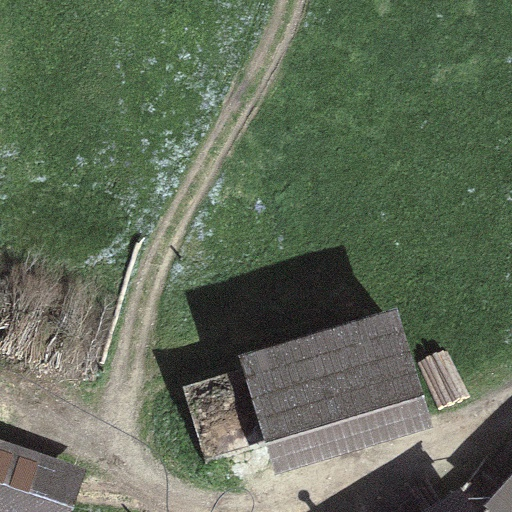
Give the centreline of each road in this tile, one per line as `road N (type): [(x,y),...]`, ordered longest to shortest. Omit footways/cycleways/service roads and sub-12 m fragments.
road 1 (track): [(135,486),(120,426),(147,285),(181,202),(259,77),(290,0)]
road 2 (track): [(267,511),(335,504),(511,420)]
road 3 (track): [(106,468),(0,388)]
